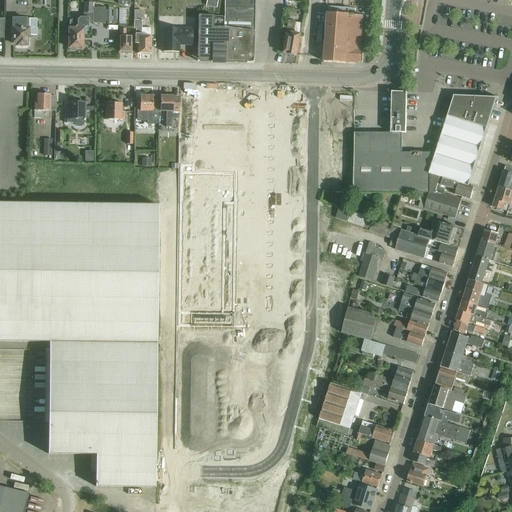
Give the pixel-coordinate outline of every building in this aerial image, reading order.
[(225,0),(225,17),(214,17),(214,16),(199,16),(197,62),(254,63),(255,32),(254,32),(254,0),(225,0)] [(207,0),(206,7),(216,9),(217,0),(207,0)] [(77,21),(69,21),(69,29),(69,49),(70,49),(71,51),(75,51),(76,49),(83,49),(83,27),(88,27),(88,23),(92,23),(92,24),(104,24),(105,8),(93,8),(93,4),(83,4),(83,14),(83,18),(77,18),(77,21)] [(120,23),(127,24),(128,7),(120,7),(120,23)] [(134,11),(134,29),(136,29),(135,44),(137,44),(137,54),(150,54),(151,37),(151,28),(141,28),(142,11),(134,11)] [(326,32),(324,62),(345,63),(359,64),(360,62),(362,62),(362,63),(363,63),(364,48),(363,48),(363,49),(361,49),(363,17),(349,16),(349,14),(327,13),(326,27),(326,32)] [(446,26),(473,30),(474,22),(447,18),(446,26)] [(29,19),(22,19),(15,19),(15,25),(13,24),(12,44),(17,44),(17,46),(27,46),(27,38),(29,38),(29,29),(29,19)] [(290,22),(284,54),(290,55),(290,57),(294,57),(296,56),(297,56),(301,34),(303,24),(295,23),(290,22)] [(119,25),(119,52),(120,52),(123,52),(125,54),(129,54),(131,52),(131,37),(126,37),(126,28),(126,25),(119,25)] [(179,45),(194,45),(194,29),(179,29),(179,28),(163,28),(163,52),(179,52),(179,45)] [(392,92),(391,128),(391,133),(402,133),(406,133),(407,93),(392,92)] [(55,97),(49,97),(49,95),(37,95),(36,103),(34,103),(34,118),(50,119),(50,112),(55,112),(55,97)] [(139,112),(138,112),(138,120),(147,120),(147,124),(158,124),(158,111),(152,111),(153,97),(146,96),(145,96),(139,96),(139,112)] [(172,120),(179,120),(179,98),(169,98),(169,97),(161,97),(160,111),(166,112),(166,128),(172,128),(172,120)] [(437,151),(430,174),(440,178),(443,179),(469,187),(487,128),(490,118),(496,100),(496,98),(464,97),(464,99),(452,105),(448,116),(437,151)] [(74,125),(75,126),(76,126),(76,127),(77,127),(78,127),(79,127),(80,127),(81,127),(82,126),(83,126),(83,125),(84,123),(85,122),(85,103),(68,103),(68,110),(65,110),(65,122),(73,122),(73,123),(73,124),(74,125)] [(124,120),(124,112),(121,112),(122,104),(105,104),(104,120),(124,120)] [(283,114),(260,114),(259,192),(282,193),(283,114)] [(391,133),(377,132),(355,132),(353,194),(428,193),(435,194),(440,178),(430,174),(437,151),(402,151),(402,133),(391,133)] [(53,138),(44,138),(44,155),(53,156),(53,138)] [(95,149),(87,149),(86,159),(95,159),(95,149)] [(153,160),(143,160),(143,168),(153,168),(153,160)] [(193,165),(180,165),(178,326),(233,327),(235,188),(235,173),(193,173),(193,165)] [(503,177),(499,187),(511,190),(511,183),(511,181),(511,168),(506,167),(503,177)] [(438,185),(435,194),(444,195),(446,187),(457,191),(455,195),(470,200),(474,188),(469,187),(443,179),(442,184),(441,186),(438,185)] [(511,190),(499,187),(493,207),(508,212),(509,209),(511,204),(511,200),(511,190)] [(444,195),(435,194),(428,193),(424,209),(455,219),(461,199),(450,196),(444,195)] [(341,220),(345,210),(339,208),(336,218),(341,220)] [(347,222),(350,212),(345,210),(341,220),(347,222)] [(353,224),(356,213),(350,212),(347,222),(353,224)] [(358,226),(362,215),(356,213),(353,224),(358,226)] [(362,215),(358,226),(361,227),(364,227),(367,217),(365,216),(362,215)] [(370,229),(373,219),(367,217),(364,227),(370,229)] [(375,233),(379,221),(377,220),(373,219),(370,229),(369,231),(374,232),(375,233)] [(281,222),(259,221),(257,305),(279,305),(281,222)] [(381,235),(385,223),(382,222),(379,221),(375,233),(378,234),(381,235)] [(408,227),(406,232),(430,240),(451,246),(457,228),(434,221),(430,233),(422,231),(422,230),(421,230),(421,231),(408,227)] [(387,237),(390,226),(387,223),(386,223),(385,223),(381,235),(382,235),(387,237)] [(392,239),(395,229),(390,226),(387,237),(392,239)] [(398,230),(395,229),(392,239),(390,245),(396,247),(401,231),(398,230)] [(482,240),(496,245),(499,234),(486,230),(482,240)] [(396,247),(395,250),(425,259),(427,260),(428,256),(430,252),(430,250),(428,249),(429,245),(430,240),(406,232),(402,231),(401,231),(396,247)] [(451,246),(430,240),(429,245),(440,249),(439,252),(456,258),(458,249),(451,246)] [(477,256),(490,260),(494,262),(497,263),(500,254),(493,252),(496,245),(482,240),(477,256)] [(366,254),(383,259),(386,252),(375,249),(376,245),(370,243),(366,254)] [(430,252),(428,256),(433,257),(434,254),(438,255),(437,256),(441,257),(439,264),(452,268),(456,258),(439,252),(431,250),(430,250),(430,252)] [(383,259),(366,254),(364,253),(362,262),(363,262),(362,263),(363,263),(364,262),(377,267),(379,259),(383,260),(383,259)] [(477,256),(470,280),(482,284),(487,269),(492,271),(495,265),(489,263),(490,260),(477,256)] [(363,263),(361,270),(374,274),(377,267),(364,262),(363,263)] [(421,265),(418,275),(445,284),(448,274),(421,265)] [(374,274),(361,270),(359,277),(372,282),(374,274)] [(445,284),(418,275),(414,274),(411,281),(416,283),(415,285),(441,294),(445,284)] [(392,288),(394,279),(385,276),(382,285),(392,288)] [(463,301),(477,306),(488,310),(492,296),(487,294),(489,286),(482,284),(470,280),(463,301)] [(362,281),(359,289),(365,291),(368,283),(362,281)] [(406,291),(406,293),(412,295),(437,303),(438,303),(441,294),(426,289),(425,291),(408,286),(406,291)] [(354,290),(351,298),(357,300),(360,292),(354,290)] [(414,310),(432,316),(436,305),(404,294),(402,300),(416,305),(414,310)] [(477,306),(463,301),(460,311),(474,316),(474,315),(487,319),(488,314),(476,310),(477,306)] [(400,305),(398,311),(408,314),(406,319),(410,321),(414,322),(429,327),(432,316),(414,310),(400,305)] [(349,307),(342,333),(344,334),(371,341),(377,319),(371,317),(372,313),(349,307)] [(460,311),(457,321),(469,324),(469,322),(475,324),(476,322),(490,326),(492,321),(487,319),(474,315),(474,316),(460,311)] [(396,321),(394,326),(396,327),(398,328),(425,337),(429,327),(414,322),(410,321),(409,326),(396,321)] [(457,321),(453,330),(466,334),(467,331),(471,333),(474,333),(474,331),(484,334),(485,330),(476,327),(469,324),(457,321)] [(422,347),(425,337),(398,328),(394,338),(401,341),(404,334),(410,336),(408,343),(422,347)] [(452,333),(445,358),(463,364),(464,361),(472,363),(473,359),(463,356),(467,343),(482,348),(483,345),(484,340),(472,336),(471,339),(453,333),(452,333)] [(419,356),(365,341),(362,350),(364,351),(363,354),(374,357),(375,354),(380,356),(383,357),(384,352),(388,356),(396,358),(395,360),(402,362),(402,360),(416,364),(417,364),(419,356)] [(463,364),(445,358),(442,367),(458,372),(470,376),(471,376),(475,364),(472,363),(464,361),(463,364)] [(442,367),(435,386),(452,391),(456,378),(469,382),(470,376),(458,372),(442,367)] [(376,376),(374,382),(408,392),(412,381),(411,380),(414,373),(398,368),(394,381),(376,376)] [(500,372),(495,370),(492,379),(498,381),(500,372)] [(365,381),(363,385),(371,388),(390,394),(388,400),(404,405),(408,392),(374,382),(365,380),(365,381)] [(351,430),(362,394),(331,384),(319,420),(351,430)] [(435,386),(430,404),(452,412),(456,401),(464,404),(467,396),(463,395),(459,394),(453,392),(452,391),(435,386)] [(426,417),(447,423),(447,421),(458,425),(460,417),(455,415),(455,414),(429,406),(426,417)] [(479,433),(447,423),(426,417),(418,440),(432,444),(434,445),(437,436),(434,436),(435,434),(466,444),(468,438),(477,441),(479,433)] [(362,427),(360,434),(391,444),(395,432),(377,426),(375,431),(362,427)] [(504,449),(501,450),(504,461),(509,460),(511,471),(511,470),(511,438),(504,439),(504,449)] [(434,445),(432,444),(418,440),(412,461),(425,465),(434,468),(436,462),(427,459),(428,457),(431,458),(433,450),(445,454),(446,449),(434,445)] [(378,464),(385,466),(389,454),(391,447),(376,442),(371,455),(350,448),(348,454),(368,461),(378,464)] [(383,473),(385,466),(378,464),(375,471),(383,473)] [(411,470),(407,482),(424,487),(427,477),(429,478),(430,476),(428,475),(429,469),(413,464),(411,470)] [(353,472),(344,469),(342,475),(351,478),(353,472)] [(353,480),(378,488),(382,475),(366,470),(365,476),(355,473),(353,480)] [(371,510),(378,489),(360,484),(358,492),(350,489),(349,493),(344,491),(341,501),(343,501),(352,504),(354,505),(371,510)] [(0,511),(24,511),(29,494),(0,486),(0,511)] [(333,489),(331,496),(337,498),(340,491),(333,489)] [(41,511),(45,497),(31,494),(27,511),(41,511)] [(395,511),(411,511),(412,509),(415,499),(403,495),(401,494),(398,505),(395,511)] [(458,497),(454,496),(449,495),(447,504),(455,506),(458,497)] [(343,501),(341,507),(350,510),(352,504),(343,501)]
